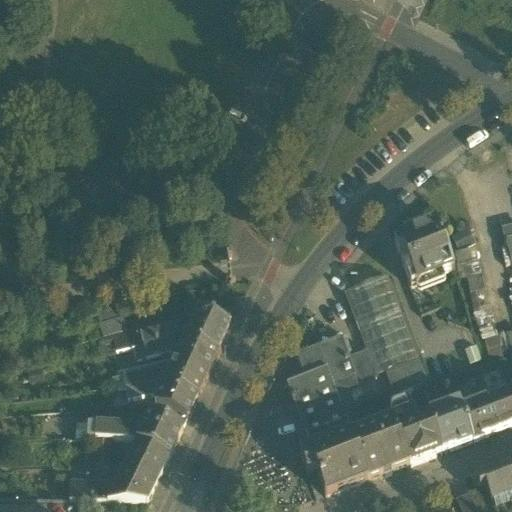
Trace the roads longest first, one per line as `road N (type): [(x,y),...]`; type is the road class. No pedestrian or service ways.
road 1 (residential): [(285,305),(405,172),(511,101)]
road 2 (residential): [(285,305),(181,511)]
